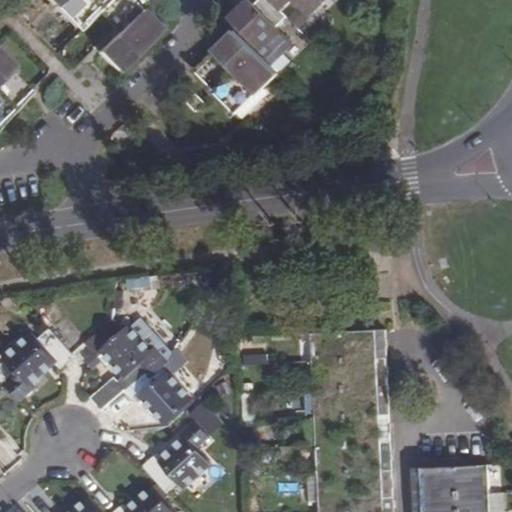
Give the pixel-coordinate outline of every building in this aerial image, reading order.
[(45,0),(73,29),(102,0),(45,0)] [(97,54),(118,75),(161,33),(128,0),(112,0),(100,13),(119,33),(97,54)] [(196,71),(237,114),(263,89),(279,73),(270,65),(292,44),(276,27),(287,17),(281,12),(292,1),(309,18),(325,0),(259,0),(243,17),(238,11),(228,22),(237,31),(196,71)] [(0,119),(24,96),(0,71),(0,119)] [(242,119),(267,93),(263,89),(237,114),(242,119)] [(186,103),(196,113),(205,103),(196,94),(186,103)] [(126,391),(149,370),(154,376),(167,365),(169,363),(156,349),(149,353),(130,330),(122,336),(109,323),(86,344),(99,358),(106,352),(126,375),(118,383),(115,379),(92,399),(103,412),(126,391)] [(38,345),(31,337),(8,359),(21,373),(8,386),(21,401),(34,389),(30,383),(53,362),(61,370),(75,357),(73,355),(54,331),(38,345)] [(386,511),(377,331),(312,334),(313,360),(315,388),(316,415),(318,443),(319,470),(321,511),(386,511)] [(175,373),(167,365),(154,376),(149,370),(126,391),(138,406),(145,401),(164,423),(191,402),(170,378),(175,373)] [(160,461),(148,471),(168,494),(180,485),(188,492),(213,471),(199,455),(212,442),(200,428),(186,440),(190,446),(166,467),(160,461)] [(488,464),(423,468),(425,511),(490,511),(490,493),(488,464)] [(504,511),(504,493),(490,493),(490,511),(504,511)] [(168,511),(154,495),(133,511),(129,511),(124,506),(117,511),(168,511)]
